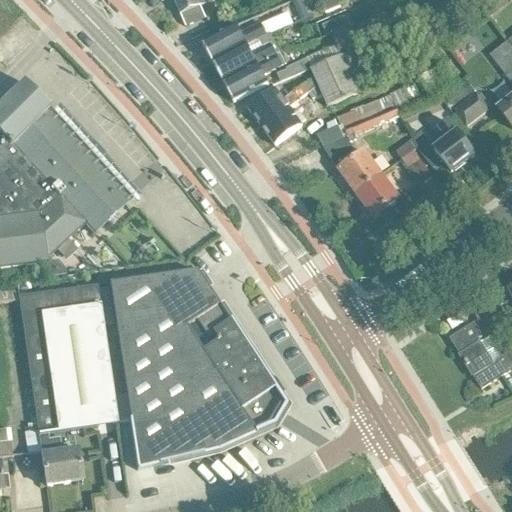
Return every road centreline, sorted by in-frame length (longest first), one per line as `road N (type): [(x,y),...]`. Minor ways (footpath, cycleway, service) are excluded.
road 1 (tertiary): [(341,340),(202,143),(75,0)]
road 2 (unclassified): [(191,511),(249,496),(393,420)]
road 3 (unclassified): [(341,340),(511,210)]
